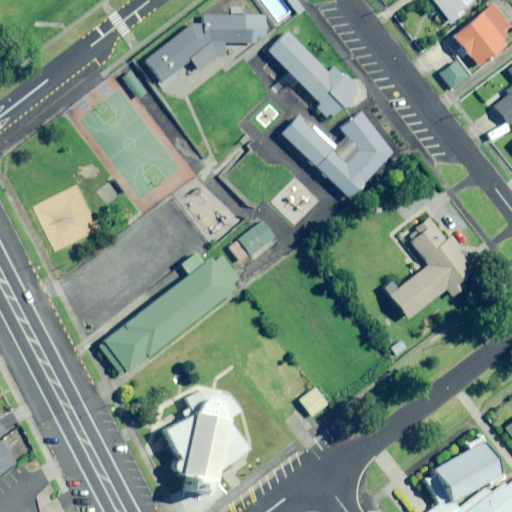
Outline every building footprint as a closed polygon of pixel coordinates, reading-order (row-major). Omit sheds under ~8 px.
[(471,0),(430,0),(449,24),(466,11),(463,6),(471,0)] [(451,37),(477,68),(486,61),(507,44),(504,40),(509,36),(505,31),(511,25),(493,3),(451,37)] [(202,23),(191,23),(187,26),(142,60),(158,82),(173,71),(188,60),(196,70),(215,57),(222,56),(222,43),(254,43),(264,34),(265,15),(242,15),(242,9),(231,9),(231,15),(202,15),(202,23)] [(283,30),(262,53),(333,117),(359,89),(333,65),(328,70),(283,30)] [(469,78),(456,61),(440,74),(453,91),(469,78)] [(511,121),(511,67),(507,71),(511,77),(511,85),(504,92),(507,96),(492,107),(506,125),(511,121)] [(146,92),(129,71),(121,78),(137,98),(146,92)] [(344,160),(296,117),(278,136),(349,200),(393,153),(359,112),(337,131),(351,151),(344,160)] [(369,293),(390,317),(459,258),(417,210),(384,238),(405,262),(369,293)] [(238,263),(249,255),(253,260),(276,242),(261,222),(240,237),(226,248),(238,263)] [(215,245),(101,339),(126,369),(240,276),(215,245)] [(406,349),(401,342),(391,348),(396,356),(406,349)] [(327,405),(315,388),(298,400),(310,417),(327,405)] [(243,453),(223,426),(219,426),(219,420),(217,413),(212,409),(204,409),(198,413),(191,421),(185,420),(158,439),(178,467),(174,495),(210,499),(213,475),(243,453)] [(0,475),(15,464),(0,443),(0,475)] [(479,443),(421,474),(439,507),(497,476),(479,443)] [(498,511),(511,501),(511,481),(503,471),(450,511),(498,511)]
